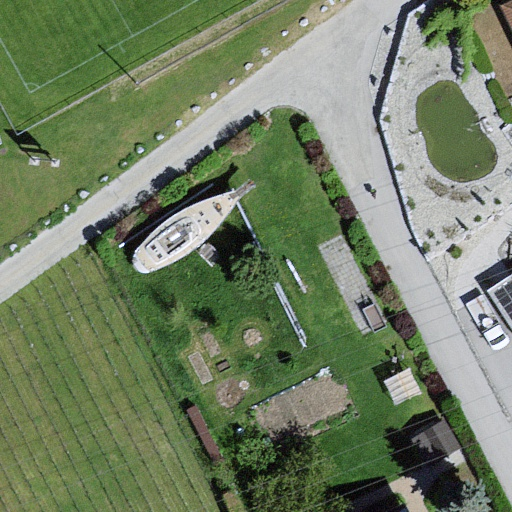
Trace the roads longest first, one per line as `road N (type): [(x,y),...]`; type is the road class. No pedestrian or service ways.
road 1 (residential): [(299,65),(511,466)]
road 2 (unclassified): [(0,297),(299,65)]
